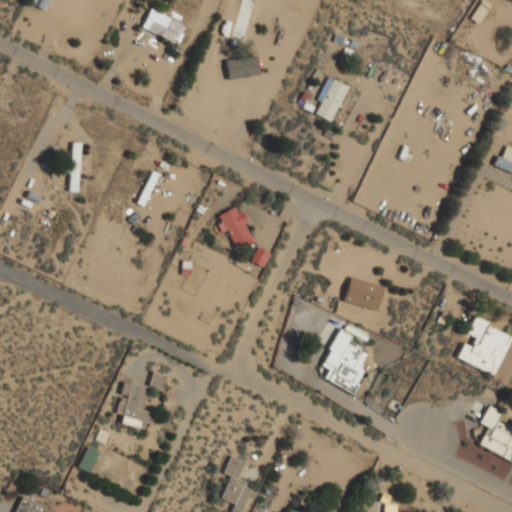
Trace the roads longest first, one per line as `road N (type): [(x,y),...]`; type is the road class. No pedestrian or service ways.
road 1 (residential): [(0,42),(511,292)]
road 2 (residential): [(511,511),(226,371)]
road 3 (residential): [(0,260),(226,371)]
road 4 (residential): [(309,194),(226,371)]
road 5 (residential): [(511,496),(429,454),(413,428)]
